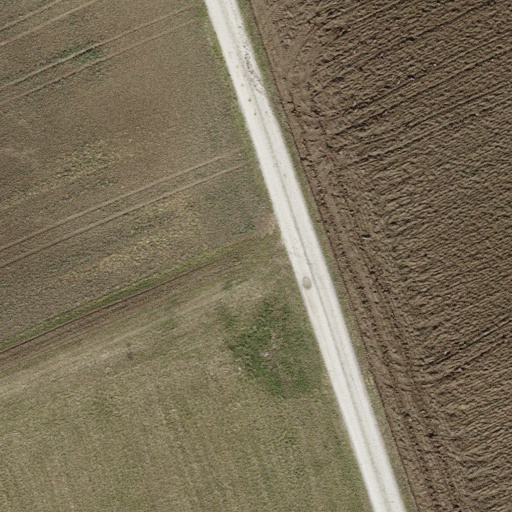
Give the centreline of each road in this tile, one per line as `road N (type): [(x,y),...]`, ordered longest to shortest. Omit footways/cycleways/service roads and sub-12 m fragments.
road 1 (track): [(392,511),(225,0)]
road 2 (track): [(0,365),(302,239)]
